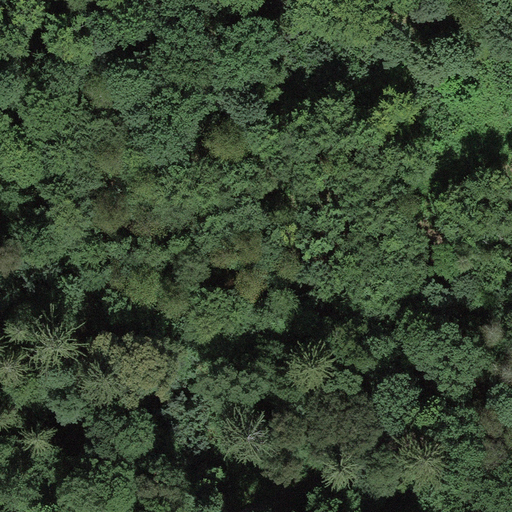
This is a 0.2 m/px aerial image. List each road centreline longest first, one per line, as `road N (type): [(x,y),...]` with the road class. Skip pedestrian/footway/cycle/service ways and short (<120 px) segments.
road 1 (track): [(102,511),(64,0)]
road 2 (track): [(511,388),(253,511)]
